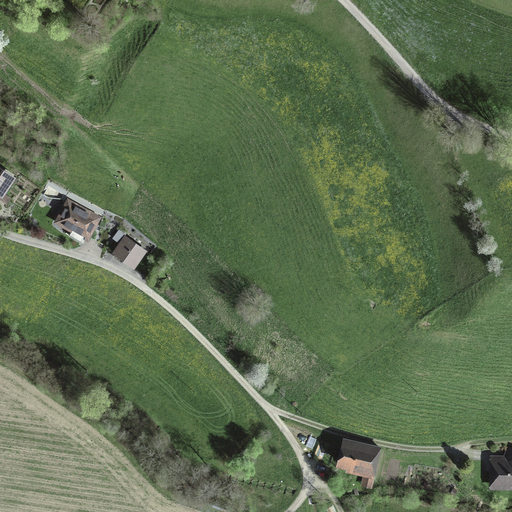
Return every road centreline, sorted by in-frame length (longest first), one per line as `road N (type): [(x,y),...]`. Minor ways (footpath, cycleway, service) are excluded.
road 1 (track): [(293,511),(309,478),(290,439),(160,300)]
road 2 (track): [(495,454),(402,448),(265,409)]
road 3 (track): [(511,135),(434,95),(344,0)]
road 4 (residential): [(160,300),(109,270),(0,234)]
